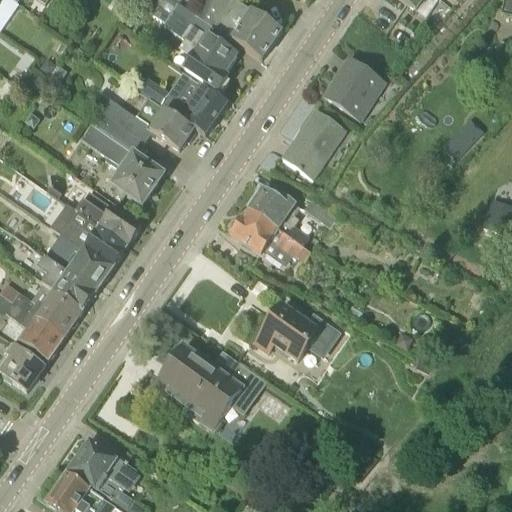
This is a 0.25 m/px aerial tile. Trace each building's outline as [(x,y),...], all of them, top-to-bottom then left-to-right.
[(196,19),(180,7),(169,0),(159,0),(148,17),(152,19),(165,28),(164,30),(184,44),(180,51),(193,61),(185,74),(218,96),(228,81),(225,79),(238,60),(206,37),(211,30),(196,19)] [(196,19),(211,30),(261,65),(282,35),(232,0),(169,0),(180,7),(184,0),(204,0),(207,2),(196,19)] [(426,0),(395,0),(416,15),(426,0)] [(511,0),(505,0),(502,17),(511,19),(511,0)] [(57,69),(47,62),(40,72),(50,78),(57,69)] [(361,125),(385,87),(350,64),(326,102),(361,125)] [(60,71),(52,83),(60,88),(68,76),(60,71)] [(36,95),(44,84),(31,75),(23,85),(36,95)] [(404,93),(410,86),(399,77),(393,83),(404,93)] [(12,89),(3,83),(0,87),(0,98),(4,101),(12,89)] [(178,121),(195,133),(206,140),(229,107),(201,88),(192,102),(191,102),(186,109),(185,109),(169,98),(161,109),(178,121)] [(178,121),(161,109),(151,102),(137,121),(121,110),(113,123),(144,145),(151,135),(180,155),(187,145),(189,146),(197,136),(194,134),(195,133),(178,121)] [(315,181),(346,135),(316,115),(285,161),(315,181)] [(164,178),(135,158),(144,145),(113,123),(112,123),(102,116),(92,130),(82,144),(108,162),(106,165),(122,176),(112,189),(117,193),(114,198),(123,204),(126,199),(142,210),(164,178)] [(40,123),(31,117),(24,126),(33,132),(40,123)] [(366,121),(364,125),(370,129),(374,123),(371,120),(366,121)] [(463,130),(444,150),(458,163),(477,144),(463,130)] [(62,197),(50,189),(47,194),(59,202),(62,197)] [(317,190),(315,194),(321,198),(326,192),(323,190),(317,190)] [(309,243),(293,232),(299,223),(294,220),(299,211),(296,209),(283,200),(280,205),(264,193),(256,204),(253,202),(247,212),(249,213),(249,214),(278,235),(286,241),(303,252),(309,243)] [(128,250),(129,249),(141,232),(113,212),(92,197),(86,205),(80,214),(78,216),(128,250)] [(331,231),(338,220),(312,202),(304,213),(331,231)] [(506,240),(511,223),(511,218),(490,210),(482,231),(506,240)] [(232,237),(231,239),(261,260),(263,257),(270,247),(292,262),(295,264),(297,261),(305,267),(312,258),(303,252),(286,241),(278,235),(249,214),(241,225),(235,225),(232,228),(231,232),(232,237)] [(62,239),(67,242),(83,253),(112,274),(128,250),(78,216),(62,239)] [(112,274),(83,253),(67,242),(62,250),(58,248),(48,261),(97,296),(112,274)] [(252,275),(258,264),(238,253),(232,264),(252,275)] [(33,283),(43,290),(45,292),(55,299),(74,314),(81,319),(97,296),(48,261),(41,272),(33,283)] [(74,314),(55,299),(46,311),(41,307),(39,310),(22,297),(21,298),(7,288),(0,298),(12,307),(13,308),(65,342),(81,319),(74,314)] [(0,316),(4,319),(12,307),(0,298),(0,316)] [(265,357),(272,347),(275,349),(294,362),(298,365),(309,349),(310,349),(312,351),(318,355),(327,341),(323,339),(316,334),(322,325),(309,317),(307,320),(288,307),(284,312),(277,308),(267,323),(262,320),(253,333),(257,337),(250,347),(265,357)] [(27,336),(20,346),(48,366),(65,342),(13,308),(7,317),(11,320),(24,330),(23,332),(27,336)] [(0,377),(27,396),(45,370),(6,343),(0,351),(0,377)] [(440,358),(435,350),(423,357),(428,365),(440,358)] [(183,351),(159,385),(153,393),(213,435),(219,427),(230,412),(244,421),(267,388),(224,358),(213,373),(205,367),(208,362),(193,352),(190,357),(183,351)] [(420,363),(416,372),(427,378),(432,369),(420,363)] [(115,463),(90,445),(70,474),(111,502),(124,511),(142,511),(132,505),(133,503),(123,496),(138,474),(117,460),(115,463)] [(349,470),(343,478),(356,489),(362,481),(349,470)] [(115,511),(116,511),(68,478),(47,508),(52,511),(115,511)]
